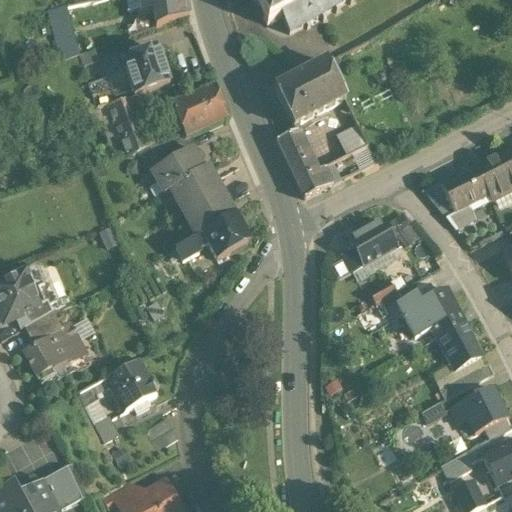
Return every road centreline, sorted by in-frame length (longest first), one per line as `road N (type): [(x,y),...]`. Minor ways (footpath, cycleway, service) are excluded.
road 1 (residential): [(290,226),(215,324),(192,380),(193,447),(212,511)]
road 2 (tertiary): [(290,226),(298,469),(307,511)]
road 3 (tertiary): [(205,0),(213,40),(290,226)]
road 4 (residential): [(382,176),(456,252),(511,354)]
road 5 (residential): [(382,176),(511,111)]
